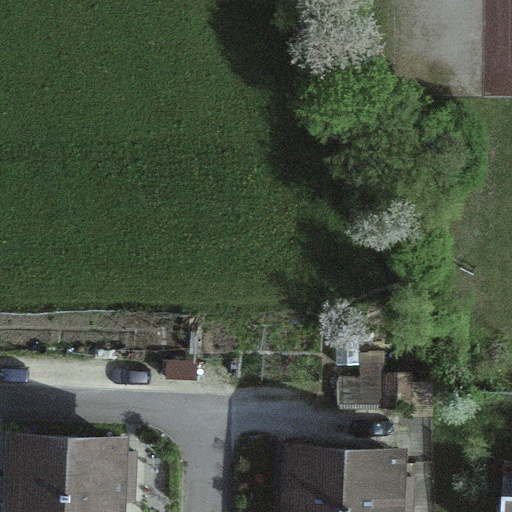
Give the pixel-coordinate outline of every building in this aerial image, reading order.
[(379,377),(380,408),(404,407),(403,376),(379,377)] [(109,453),(109,441),(64,439),(19,437),(18,448),(8,448),(7,467),(17,467),(16,504),(6,503),(5,511),(115,511),(116,498),(129,498),(129,490),(130,477),(131,455),(118,455),(118,453),(109,453)] [(293,511),(394,511),(394,510),(407,510),(409,480),(396,479),(396,465),(386,465),(387,454),(296,449),(296,461),(286,461),(285,479),(295,479),(293,511)] [(155,478),(155,457),(140,457),(140,477),(155,478)] [(511,511),(511,489),(501,489),(500,511),(511,511)]
